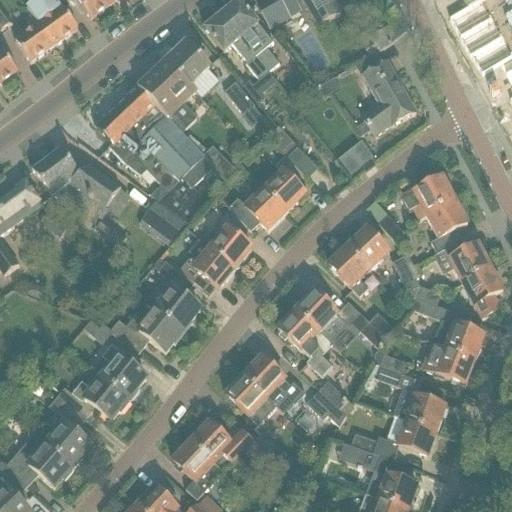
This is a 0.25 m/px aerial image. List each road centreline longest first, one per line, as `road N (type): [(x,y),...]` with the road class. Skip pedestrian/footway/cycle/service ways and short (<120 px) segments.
road 1 (residential): [(84,511),(285,266),(464,113)]
road 2 (tertiary): [(0,138),(179,0)]
road 3 (residential): [(464,113),(410,0)]
